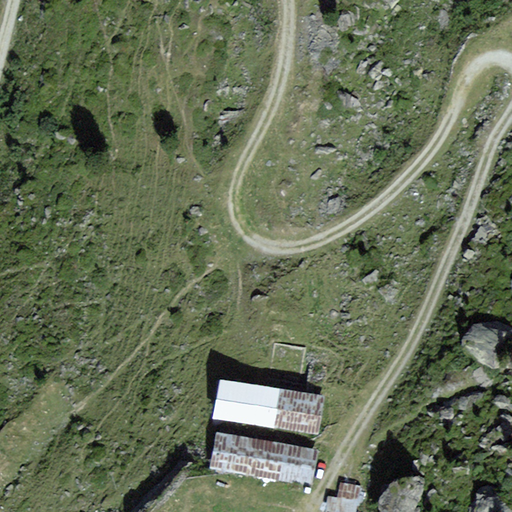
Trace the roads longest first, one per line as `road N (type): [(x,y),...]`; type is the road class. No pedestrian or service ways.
road 1 (track): [(289,0),(281,77),(234,190),(238,224),(266,245),(303,246),(371,209),(431,150),(472,71),(486,60),(511,63)]
road 2 (track): [(511,112),(492,141),(406,351),(313,501)]
